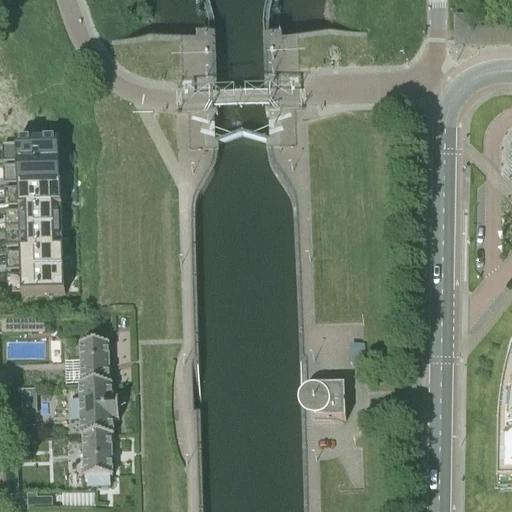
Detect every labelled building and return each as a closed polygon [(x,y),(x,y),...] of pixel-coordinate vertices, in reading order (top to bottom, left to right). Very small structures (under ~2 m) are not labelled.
[(457,50),(511,48),(511,19),(457,22),(457,50)] [(60,144),(16,146),(17,169),(61,167),(60,144)] [(61,167),(17,169),(18,190),(61,189),(61,167)] [(61,189),(18,190),(18,212),(61,210),(61,211),(62,211),(61,189)] [(61,210),(18,212),(19,233),(62,232),(61,211),(61,210)] [(62,232),(19,233),(20,255),(63,254),(63,252),(62,232)] [(63,254),(20,255),(21,277),(64,275),(63,252),(63,254)] [(64,275),(21,277),(21,299),(65,298),(64,275)] [(44,321),(1,322),(2,336),(44,335),(44,321)] [(110,387),(109,347),(80,348),(81,388),(110,387)] [(500,470),(499,490),(511,490),(511,364),(506,386),(502,415),(500,445),(500,470)] [(0,391),(13,391),(13,376),(0,376),(0,391)] [(112,441),(114,441),(113,424),(119,424),(119,404),(112,404),(112,387),(110,387),(81,388),(79,388),(81,442),(83,442),(83,441),(112,441)] [(23,390),(24,416),(39,416),(39,390),(23,390)] [(344,390),(328,390),(314,391),(308,395),(304,401),(303,408),(305,415),(309,421),(315,424),(333,424),(346,423),(345,397),(344,390)] [(1,443),(15,443),(15,428),(0,429),(1,443)] [(25,429),(18,442),(37,442),(37,429),(25,429)] [(83,441),(83,442),(84,482),(113,481),(112,441),(83,441)] [(15,443),(1,443),(1,458),(16,457),(15,443)] [(2,472),(17,472),(17,463),(2,464),(2,472)] [(95,496),(63,497),(62,511),(76,511),(95,511),(95,496)] [(52,500),(37,501),(37,497),(27,497),(27,511),(52,511),(52,510),(52,502),(52,500)]
